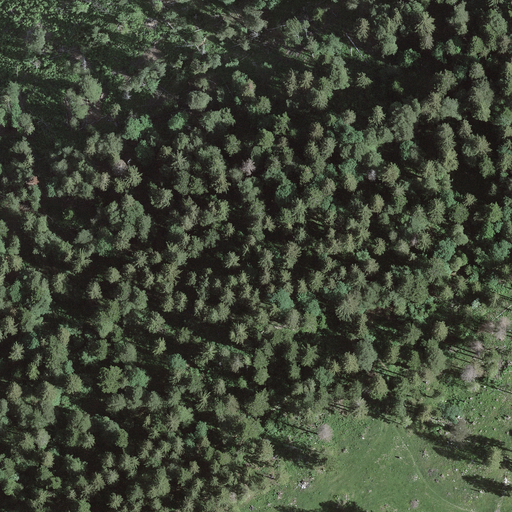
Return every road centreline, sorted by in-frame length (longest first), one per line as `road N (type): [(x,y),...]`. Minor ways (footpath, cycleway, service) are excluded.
road 1 (track): [(61,511),(258,422),(345,347),(367,350),(387,377)]
road 2 (track): [(387,377),(440,341),(511,272)]
